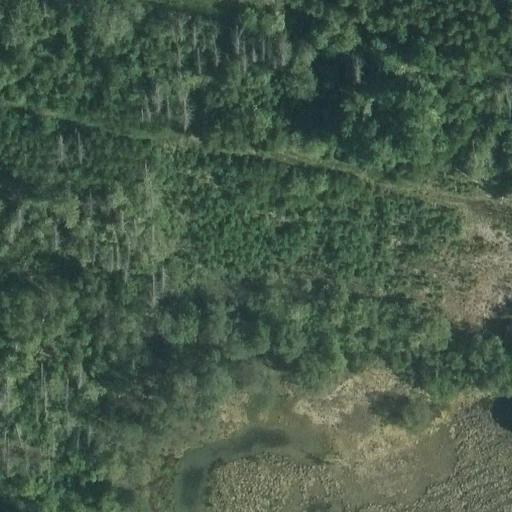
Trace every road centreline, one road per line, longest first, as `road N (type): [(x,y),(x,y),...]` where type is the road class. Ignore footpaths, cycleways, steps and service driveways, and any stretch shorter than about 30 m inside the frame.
road 1 (track): [(183,134),(511,203)]
road 2 (track): [(217,0),(183,134),(0,96)]
